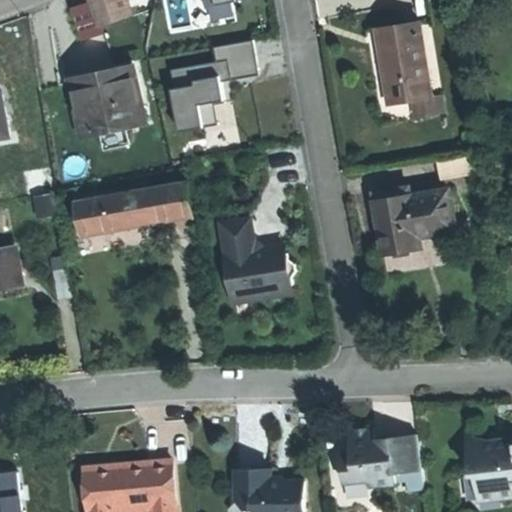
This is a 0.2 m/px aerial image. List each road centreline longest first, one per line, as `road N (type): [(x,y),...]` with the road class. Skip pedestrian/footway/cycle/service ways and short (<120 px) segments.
road 1 (residential): [(361,377),(293,0)]
road 2 (residential): [(0,403),(153,385),(361,377)]
road 3 (residential): [(361,377),(511,372)]
